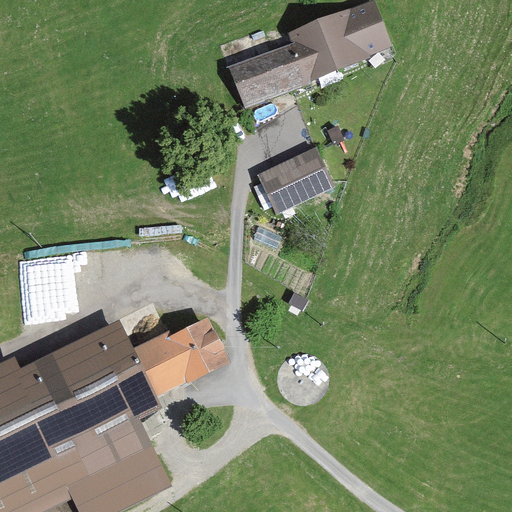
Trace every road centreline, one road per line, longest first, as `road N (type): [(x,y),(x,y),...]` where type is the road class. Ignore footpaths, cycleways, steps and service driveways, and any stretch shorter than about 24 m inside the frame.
road 1 (unclassified): [(386,511),(264,416),(235,327),(242,186),(261,157)]
road 2 (track): [(264,416),(242,448),(147,511)]
